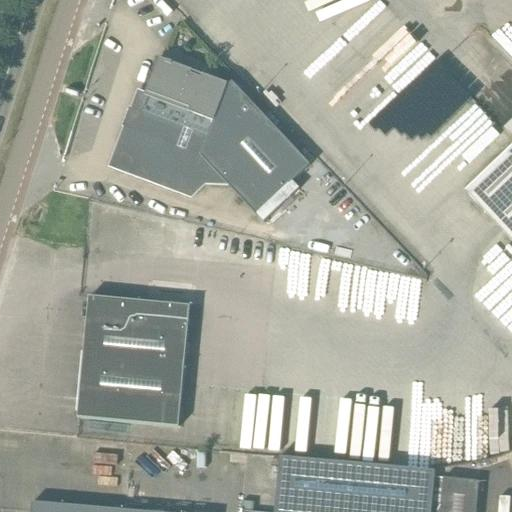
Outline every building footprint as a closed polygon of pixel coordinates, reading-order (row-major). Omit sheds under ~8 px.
[(201,80),(191,76),(193,73),(159,60),(146,94),(140,92),(112,167),(191,196),(207,181),(209,182),(222,182),(223,181),(262,223),(299,189),(293,183),(310,166),(232,83),(228,88),(227,87),(228,86),(203,76),(201,80)] [(511,242),(511,149),(466,193),(511,242)] [(511,287),(499,299),(511,312),(511,287)] [(179,429),(190,308),(89,299),(78,420),(179,429)] [(432,511),(436,479),(436,473),(280,458),(274,511),(432,511)] [(440,511),(443,480),(436,479),(432,511),(440,511)] [(476,511),(479,484),(443,480),(440,511),(476,511)]
